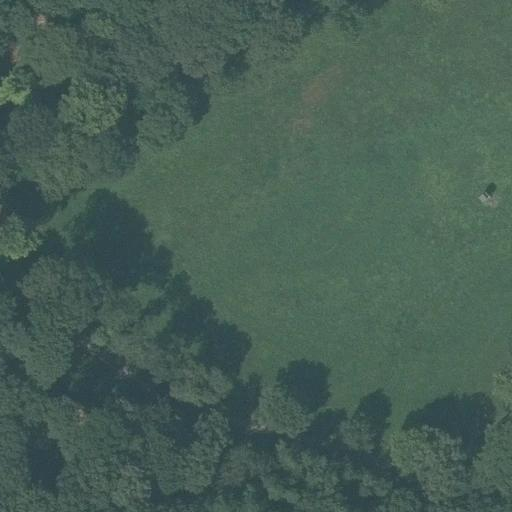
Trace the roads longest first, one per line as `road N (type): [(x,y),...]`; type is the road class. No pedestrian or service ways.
road 1 (track): [(0,288),(172,402),(399,470),(488,511)]
road 2 (unknown): [(112,0),(54,80),(0,125)]
road 3 (unknown): [(106,14),(151,37),(239,0)]
